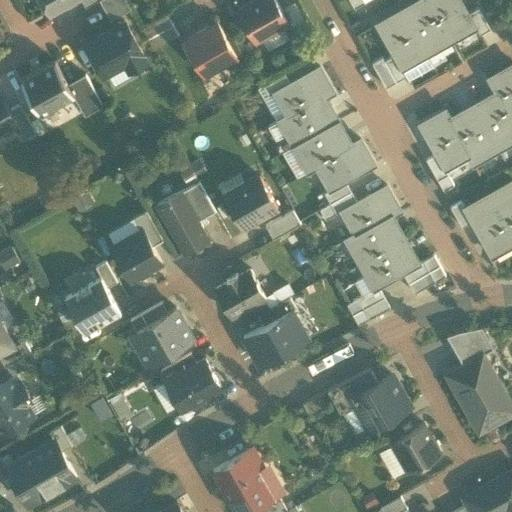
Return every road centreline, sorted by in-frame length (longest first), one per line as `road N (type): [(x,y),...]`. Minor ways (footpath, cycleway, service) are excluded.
road 1 (residential): [(492,305),(381,116)]
road 2 (residential): [(397,329),(257,403)]
road 3 (residential): [(397,329),(473,465)]
road 4 (residential): [(257,403),(186,275)]
road 5 (residential): [(381,116),(505,47)]
road 6 (residential): [(381,116),(321,0)]
